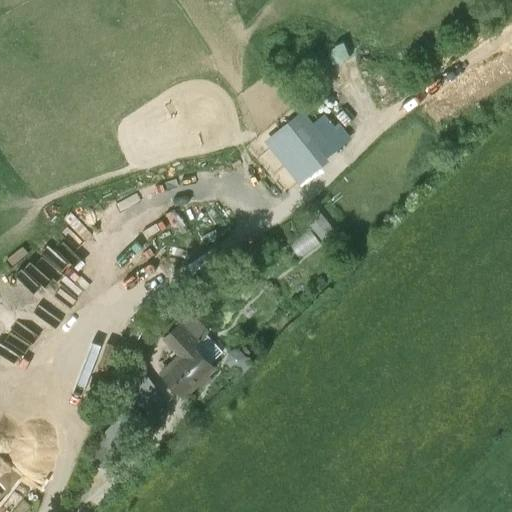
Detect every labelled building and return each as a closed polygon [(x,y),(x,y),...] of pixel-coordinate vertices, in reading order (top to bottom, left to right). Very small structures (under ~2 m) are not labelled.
[(305,183),(335,159),(300,116),(270,139),(305,183)] [(289,246),(299,259),(319,243),(309,230),(289,246)] [(157,308),(166,319),(191,299),(182,287),(157,308)] [(179,350),(158,369),(182,395),(214,366),(209,362),(195,346),(207,335),(210,333),(190,311),(164,334),(179,350)] [(209,362),(221,351),(207,335),(195,346),(209,362)] [(144,413),(159,397),(135,353),(119,369),(144,413)] [(115,466),(132,449),(115,430),(97,447),(115,466)]
